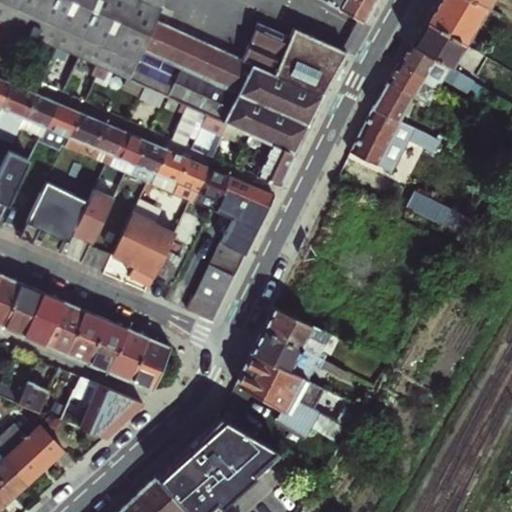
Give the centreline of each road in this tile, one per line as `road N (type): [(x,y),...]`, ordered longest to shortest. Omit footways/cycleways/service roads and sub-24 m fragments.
road 1 (residential): [(226,342),(405,0)]
road 2 (residential): [(226,342),(0,245)]
road 3 (residential): [(77,511),(175,426),(226,342)]
